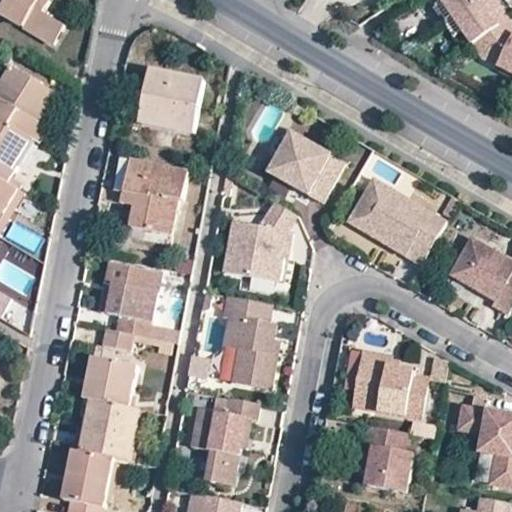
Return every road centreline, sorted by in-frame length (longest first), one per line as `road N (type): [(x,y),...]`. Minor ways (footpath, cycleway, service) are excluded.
road 1 (residential): [(120,0),(19,500)]
road 2 (residential): [(287,511),(322,329),(345,297),(388,301),(511,369)]
road 3 (tertiary): [(232,0),(511,164)]
